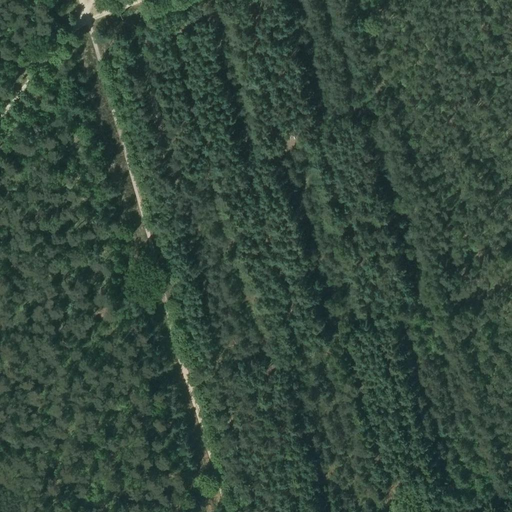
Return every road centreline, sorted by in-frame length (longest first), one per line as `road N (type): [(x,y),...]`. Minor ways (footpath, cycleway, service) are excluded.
road 1 (track): [(85,11),(228,511)]
road 2 (track): [(85,11),(0,117)]
